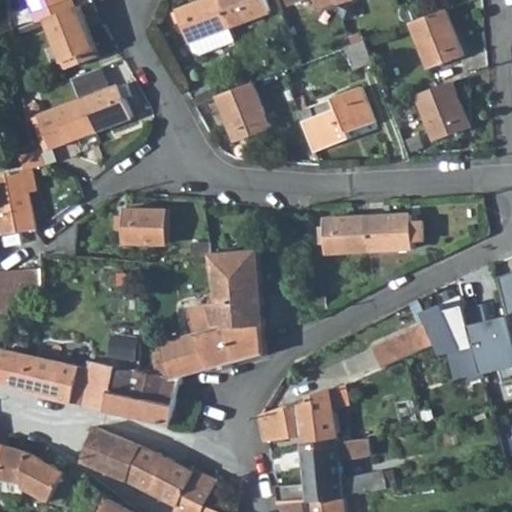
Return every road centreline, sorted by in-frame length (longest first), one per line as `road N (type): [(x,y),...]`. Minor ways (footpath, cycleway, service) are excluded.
road 1 (residential): [(511,177),(359,184),(248,181),(216,170),(193,144),(126,0)]
road 2 (residential): [(511,241),(289,343),(240,407),(246,458)]
road 3 (residential): [(246,458),(96,419),(1,410)]
road 4 (residential): [(1,410),(95,480),(154,511)]
